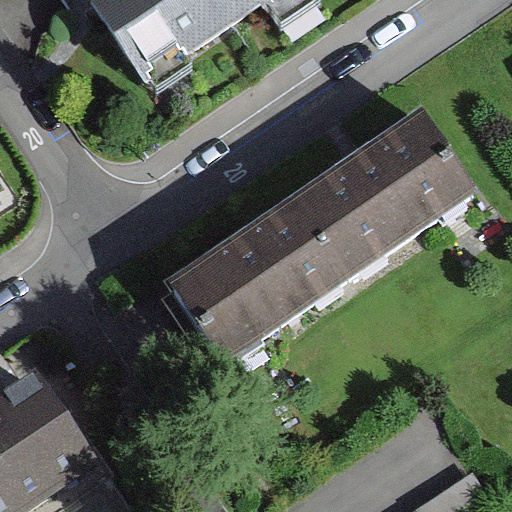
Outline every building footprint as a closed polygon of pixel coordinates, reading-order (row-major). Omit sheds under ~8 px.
[(114,0),(174,85),(295,0),(114,0)] [(365,150),(171,276),(228,363),(495,189),(438,102),(365,150)] [(0,220),(24,206),(0,164),(0,220)] [(39,382),(0,408),(0,511),(44,511),(101,474),(39,382)] [(420,511),(494,511),(472,478),(420,511)]
